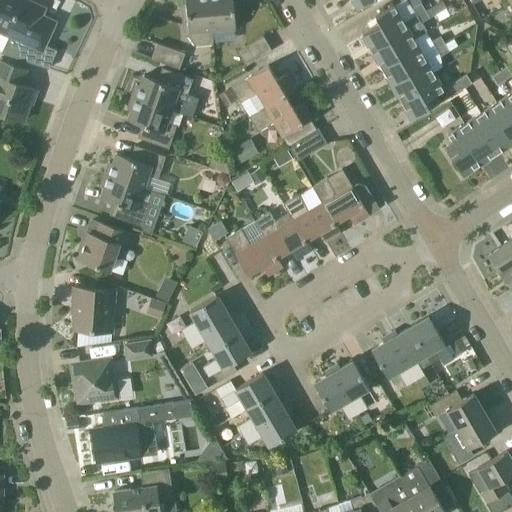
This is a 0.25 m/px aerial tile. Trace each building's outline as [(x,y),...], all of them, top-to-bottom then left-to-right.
[(48,68),(57,50),(45,45),(56,21),(42,15),(46,7),(29,0),(28,0),(27,3),(20,0),(0,0),(0,33),(9,37),(1,52),(48,68)] [(211,30),(212,30),(209,0),(185,0),(187,18),(183,19),(184,32),(187,32),(187,36),(195,45),(212,43),(211,30)] [(209,0),(212,30),(219,29),(239,27),(238,14),(234,14),(232,0),(209,0)] [(417,15),(425,11),(420,3),(412,8),(417,15)] [(362,35),(372,52),(391,41),(386,33),(404,22),(395,5),(375,16),(380,25),(362,35)] [(435,13),(431,7),(425,11),(428,17),(435,13)] [(420,22),(428,17),(425,11),(417,15),(420,22)] [(420,22),(417,15),(405,22),(404,22),(386,33),(391,41),(372,52),(382,69),(400,58),(395,49),(413,39),(426,31),(420,22)] [(246,66),(255,60),(272,50),(263,36),(237,51),(246,66)] [(436,48),(444,43),(440,36),(432,41),(436,48)] [(423,55),(419,47),(413,39),(395,49),(400,58),(382,69),(392,85),(410,75),(405,66),(423,55)] [(184,53),(175,50),(156,43),(151,59),(179,69),(184,53)] [(440,55),(448,51),(444,43),(436,48),(440,55)] [(420,92),(415,83),(433,73),(423,55),(405,66),(410,75),(392,85),(402,103),(420,92)] [(26,70),(7,63),(0,60),(0,113),(23,121),(29,102),(32,103),(36,90),(21,84),(26,70)] [(285,95),(286,95),(295,90),(286,74),(277,80),(268,65),(232,87),(240,102),(256,93),(264,107),(264,106),(265,107),(285,95)] [(184,101),(192,78),(162,67),(157,80),(143,75),(140,85),(136,84),(132,96),(182,114),(187,102),(184,101)] [(501,71),(505,79),(511,75),(507,67),(501,71)] [(498,84),(505,79),(501,71),(493,76),(498,84)] [(411,119),(429,109),(439,103),(434,94),(443,89),(433,73),(415,83),(420,92),(402,103),(411,119)] [(464,88),(471,83),(465,74),(459,79),(464,88)] [(457,92),(464,88),(459,79),(452,83),(457,92)] [(511,91),(496,102),(508,120),(500,125),(511,143),(511,142),(511,91)] [(273,121),(288,145),(316,129),(311,119),(312,118),(303,103),(294,109),(286,95),(285,95),(265,107),(264,106),(264,107),(248,116),(257,131),(273,121)] [(178,126),(182,114),(132,96),(128,108),(131,109),(128,120),(142,125),(137,137),(168,148),(176,125),(178,126)] [(495,153),(511,143),(500,125),(508,120),(496,102),(480,112),(492,130),(484,136),(495,153)] [(480,112),(472,118),(464,123),(476,141),(468,146),(479,164),(495,153),(484,136),(492,130),(480,112)] [(463,175),(479,164),(468,146),(476,141),(464,123),(448,134),(454,143),(445,148),(463,175)] [(316,129),(288,145),(297,161),(310,153),(327,143),(318,128),(316,129)] [(255,155),(247,141),(232,149),(240,163),(255,155)] [(157,178),(165,156),(134,145),(130,158),(116,153),(112,163),(109,162),(104,174),(144,187),(149,175),(157,178)] [(291,158),(290,157),(286,149),(278,154),(273,157),(278,166),(291,158)] [(219,155),(214,168),(229,173),(227,162),(226,157),(219,155)] [(249,175),(253,182),(255,185),(267,178),(261,167),(250,174),(249,175)] [(352,186),(351,185),(342,169),(312,187),(321,202),(322,202),(334,223),(335,223),(348,215),(354,224),(369,215),(361,201),(371,195),(366,186),(357,183),(352,186)] [(216,181),(220,185),(224,185),(228,181),(228,177),(224,173),(219,173),(216,177),(216,181)] [(144,188),(144,187),(104,174),(100,186),(104,187),(100,197),(114,202),(110,215),(140,225),(148,203),(153,205),(157,193),(144,188)] [(340,232),(335,223),(334,223),(322,202),(321,202),(312,187),(284,204),(289,212),(288,213),(293,220),(293,219),(305,240),(306,240),(320,232),(325,241),(340,232)] [(293,220),(288,213),(275,221),(269,212),(255,221),(264,236),(263,236),(264,237),(264,236),(276,257),(277,257),(291,249),(296,258),(311,249),(306,240),(305,240),(293,219),(293,220)] [(130,233),(116,228),(98,221),(94,232),(89,230),(78,259),(122,275),(127,261),(120,259),(130,233)] [(213,240),(224,234),(217,223),(207,229),(213,240)] [(195,246),(202,231),(189,225),(182,241),(195,246)] [(264,237),(263,236),(249,244),(240,229),(225,238),(247,274),(262,266),(267,275),(283,266),(277,257),(276,257),(264,236),(264,237)] [(511,263),(511,238),(489,253),(501,271),(511,263)] [(511,288),(511,287),(511,263),(501,271),(511,288)] [(115,289),(94,288),(74,286),(73,312),(76,312),(75,328),(113,331),(115,289)] [(167,302),(171,294),(159,288),(155,296),(167,302)] [(186,338),(232,311),(228,305),(224,307),(217,295),(189,311),(196,321),(181,329),(186,338)] [(165,303),(155,299),(150,314),(160,318),(165,303)] [(212,349),(239,333),(232,320),(236,318),(232,311),(186,338),(192,347),(206,339),(212,349)] [(441,359),(443,364),(453,358),(429,316),(410,327),(431,364),(441,359)] [(395,330),(388,334),(415,380),(424,375),(421,369),(431,364),(410,327),(397,334),(395,330)] [(232,362),(250,352),(239,333),(212,349),(218,359),(203,367),(209,376),(213,373),(218,382),(237,371),(232,362)] [(418,384),(415,380),(388,334),(382,338),(384,342),(372,349),(387,376),(398,370),(410,393),(419,388),(417,384),(418,384)] [(466,349),(466,348),(460,338),(450,343),(456,353),(457,354),(466,349)] [(150,339),(124,343),(127,360),(153,356),(150,339)] [(157,353),(164,350),(160,341),(152,345),(157,353)] [(100,400),(119,397),(116,379),(115,380),(112,360),(74,365),(79,399),(100,396),(100,400)] [(368,387),(363,377),(353,360),(340,368),(337,363),(331,367),(357,413),(366,408),(358,393),(368,387)] [(349,418),(357,413),(331,367),(325,371),(327,375),(314,383),(329,409),(340,403),(349,418)] [(246,407),(273,391),(262,372),(235,389),(221,397),(226,406),(240,398),(246,407)] [(421,389),(430,384),(425,375),(416,380),(421,389)] [(221,397),(235,389),(230,380),(216,388),(221,397)] [(485,412),(473,393),(462,400),(455,390),(429,405),(435,415),(438,414),(449,433),(456,429),(485,412)] [(288,408),(285,401),(281,404),(273,391),(246,407),(252,418),(238,426),(243,435),(288,408)] [(173,403),(138,408),(140,423),(175,418),(173,403)] [(268,445),(278,439),(296,429),(288,416),(292,414),(288,408),(243,435),(248,444),(262,435),(268,445)] [(468,448),(479,442),(496,432),(485,412),(456,429),(468,448)] [(364,424),(372,420),(368,413),(360,417),(364,424)] [(97,462),(157,453),(154,433),(137,435),(135,422),(92,429),(97,462)] [(227,458),(214,435),(195,461),(227,458)] [(488,487),(481,491),(487,502),(493,511),(511,501),(511,496),(508,490),(502,479),(511,473),(511,459),(507,450),(477,468),(488,487)] [(445,511),(436,495),(446,490),(428,459),(418,465),(429,485),(411,496),(420,511),(445,511)] [(242,460),(231,463),(233,470),(244,468),(242,460)] [(210,464),(213,481),(228,478),(225,461),(210,464)] [(274,464),(276,475),(288,472),(285,461),(274,464)] [(116,511),(160,511),(159,499),(172,497),(168,469),(140,473),(142,487),(114,491),(116,511)] [(380,511),(375,504),(369,494),(349,501),(352,510),(344,511),(380,511)] [(420,511),(411,496),(393,506),(387,497),(375,504),(380,511),(420,511)]
